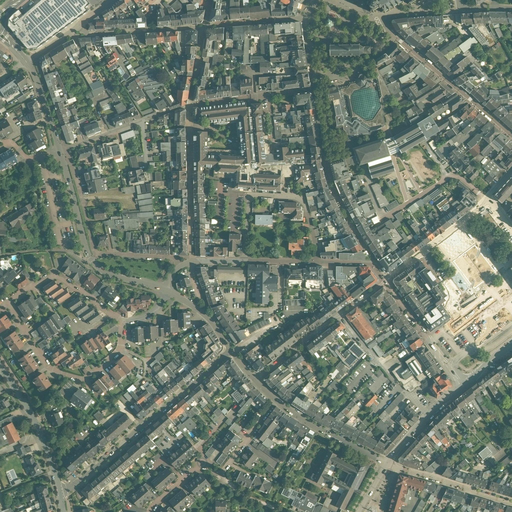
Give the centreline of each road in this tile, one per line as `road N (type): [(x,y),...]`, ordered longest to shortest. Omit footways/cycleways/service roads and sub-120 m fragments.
road 1 (residential): [(120,324),(116,354),(88,378),(47,365),(5,305),(54,273),(113,315)]
road 2 (residential): [(60,496),(232,350)]
road 3 (residential): [(180,266),(174,257),(96,254),(66,148)]
road 4 (residential): [(166,289),(103,271),(90,259),(60,150)]
road 5 (residential): [(314,89),(332,190),(372,263)]
road 6 (residential): [(319,262),(300,199),(249,194),(245,261)]
road 7 (residential): [(385,280),(255,379)]
road 8 (residential): [(190,261),(189,105)]
road 9 (tertiary): [(60,496),(34,421),(0,366)]
road 10 (residential): [(385,280),(430,341),(441,335),(472,378)]
road 11 (residential): [(450,177),(383,219),(360,165)]
road 12 (residential): [(487,200),(385,280)]
road 13 (residential): [(387,463),(276,399)]
road 14 (residential): [(205,26),(77,27)]
road 15 (residential): [(314,89),(189,105)]
road 16 (tertiary): [(472,378),(387,463)]
